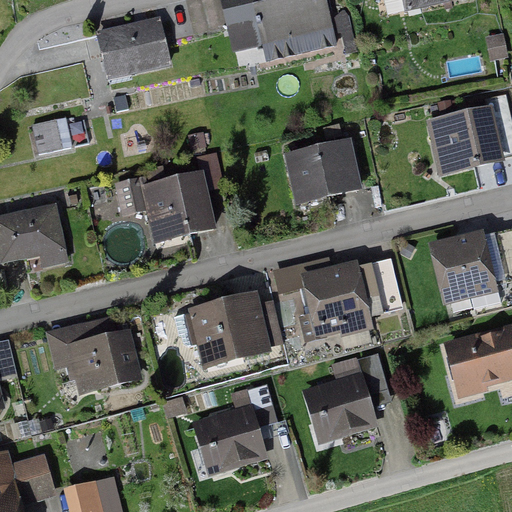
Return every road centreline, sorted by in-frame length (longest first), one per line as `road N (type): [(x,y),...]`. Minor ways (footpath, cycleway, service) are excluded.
road 1 (residential): [(0,331),(511,203)]
road 2 (residential): [(335,511),(511,463)]
road 3 (residential): [(0,74),(50,22),(142,0)]
